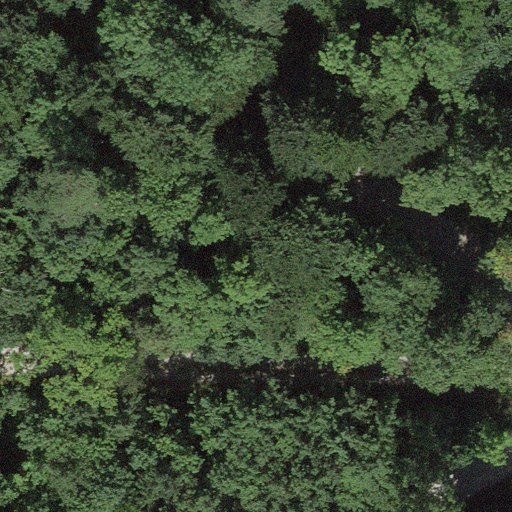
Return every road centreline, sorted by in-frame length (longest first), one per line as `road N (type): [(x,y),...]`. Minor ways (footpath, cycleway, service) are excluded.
road 1 (track): [(51,0),(511,309)]
road 2 (track): [(511,371),(0,356)]
